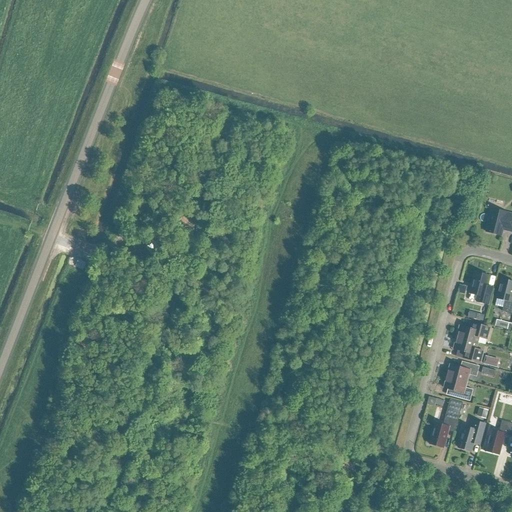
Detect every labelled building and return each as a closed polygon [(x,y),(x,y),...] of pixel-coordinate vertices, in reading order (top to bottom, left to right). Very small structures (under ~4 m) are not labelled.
[(511,231),(511,214),(507,213),(507,212),(492,208),(486,232),(501,236),(503,229),(511,231)] [(481,274),(481,272),(478,272),(477,273),(475,272),(474,274),(473,275),(472,277),(473,278),(470,293),(478,295),(476,301),(488,304),(491,291),(486,290),(489,276),(481,274)] [(511,311),(511,297),(511,294),(511,281),(501,279),(496,298),(505,300),(502,309),(511,311)] [(484,322),(485,315),(478,314),(476,320),(484,322)] [(511,324),(494,320),(493,327),(511,331),(511,330),(511,324)] [(457,338),(477,343),(479,337),(486,339),(489,327),(472,323),(470,329),(459,325),(458,331),(459,332),(457,338)] [(475,349),(477,343),(457,338),(456,343),(454,343),(453,349),(464,352),(463,358),(480,362),(483,351),(475,349)] [(491,366),(493,358),(485,356),(483,364),(491,366)] [(447,376),(467,381),(469,374),(476,376),(479,366),(462,361),(460,367),(450,364),(447,376)] [(483,372),(497,375),(498,369),(484,366),(483,372)] [(465,387),(467,381),(447,376),(444,388),(454,390),(452,396),(470,401),(473,390),(465,387)] [(454,432),(460,413),(463,402),(450,399),(443,425),(435,422),(429,444),(443,448),(448,430),(454,432)] [(489,410),(479,408),(477,416),(486,419),(489,410)] [(480,445),(486,424),(475,421),(473,429),(462,426),(460,433),(462,434),(458,447),(471,451),(473,443),(480,445)] [(511,437),(511,432),(511,423),(502,421),(499,432),(491,429),(485,451),(499,454),(504,436),(511,437)]
